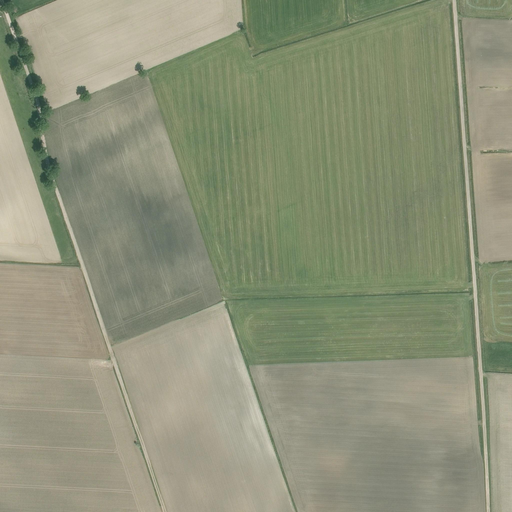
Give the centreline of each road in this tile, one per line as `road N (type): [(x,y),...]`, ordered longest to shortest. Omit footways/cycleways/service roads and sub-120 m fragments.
road 1 (track): [(487,511),(454,0)]
road 2 (track): [(165,511),(49,170),(39,118)]
road 3 (unclassified): [(39,118),(1,0)]
